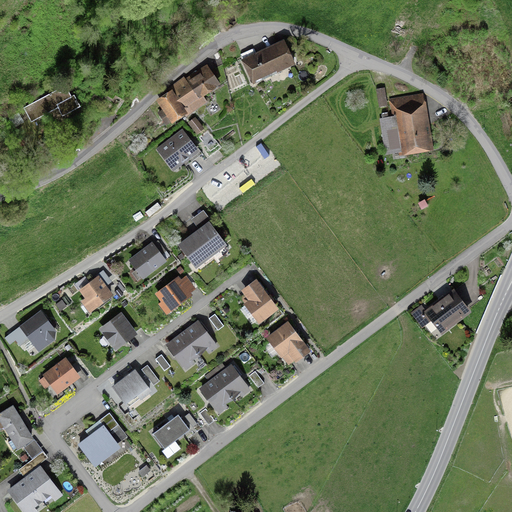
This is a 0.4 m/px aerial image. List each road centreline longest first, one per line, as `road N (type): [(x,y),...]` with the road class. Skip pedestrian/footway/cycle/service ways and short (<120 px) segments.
road 1 (residential): [(511,227),(127,511)]
road 2 (residential): [(362,58),(172,207),(0,317)]
road 3 (residential): [(0,199),(101,149),(233,33),(288,28),(362,58)]
road 4 (residential): [(113,511),(41,424),(255,267)]
road 5 (secondary): [(511,279),(416,511)]
road 6 (residential): [(362,58),(408,76),(467,117),(511,187)]
